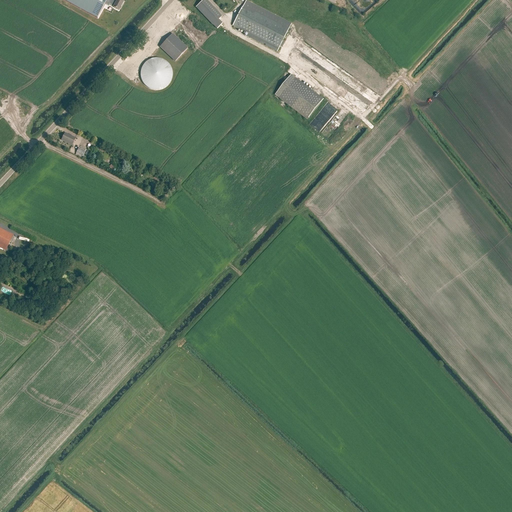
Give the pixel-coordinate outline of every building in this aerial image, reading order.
[(113,8),(119,11),(123,2),(120,0),(62,0),(97,18),(107,0),(112,0),(116,2),(113,8)] [(205,0),(203,0),(196,7),(213,25),(222,17),(205,0)] [(291,24),(246,1),(243,6),(242,6),(232,26),(278,50),(291,24)] [(178,13),(182,21),(189,17),(185,10),(178,13)] [(172,34),(160,47),(175,62),(187,49),(172,34)] [(324,100),(292,75),(275,96),(307,120),(324,100)] [(76,139),(65,133),(61,141),(72,146),(76,139)] [(85,153),(85,152),(78,149),(75,154),(76,154),(75,156),(82,159),(85,153)] [(0,248),(6,251),(14,236),(0,228),(0,248)] [(21,259),(27,262),(32,251),(27,248),(21,259)] [(33,303),(36,299),(27,294),(25,299),(33,303)]
